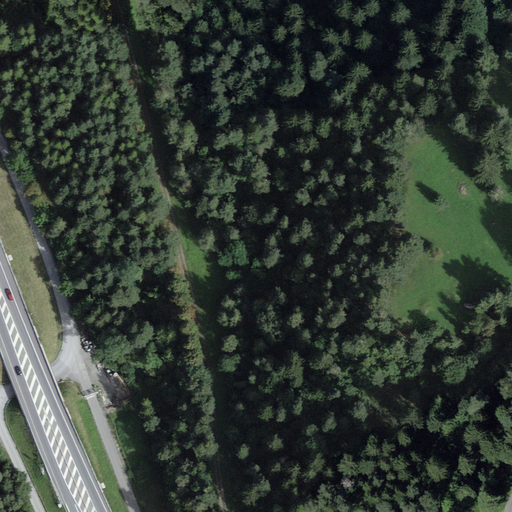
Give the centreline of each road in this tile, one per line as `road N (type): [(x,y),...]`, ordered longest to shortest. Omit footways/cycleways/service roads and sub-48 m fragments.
road 1 (track): [(116,0),(186,292),(219,388),(234,511)]
road 2 (track): [(0,400),(67,362),(65,302),(0,144)]
road 3 (trunk): [(101,511),(0,275)]
road 4 (trunk): [(0,319),(76,511)]
